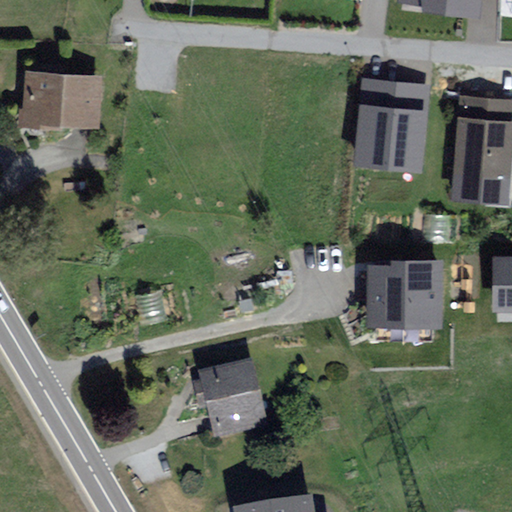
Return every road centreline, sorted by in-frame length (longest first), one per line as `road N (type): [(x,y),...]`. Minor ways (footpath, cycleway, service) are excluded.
road 1 (residential): [(118,32),(511,60)]
road 2 (primary): [(116,511),(0,313)]
